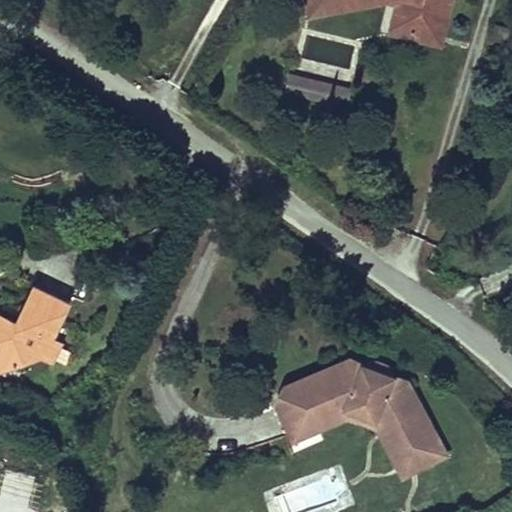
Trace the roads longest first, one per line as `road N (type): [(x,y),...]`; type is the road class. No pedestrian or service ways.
road 1 (residential): [(511,363),(0,10)]
road 2 (unknown): [(211,0),(154,109)]
